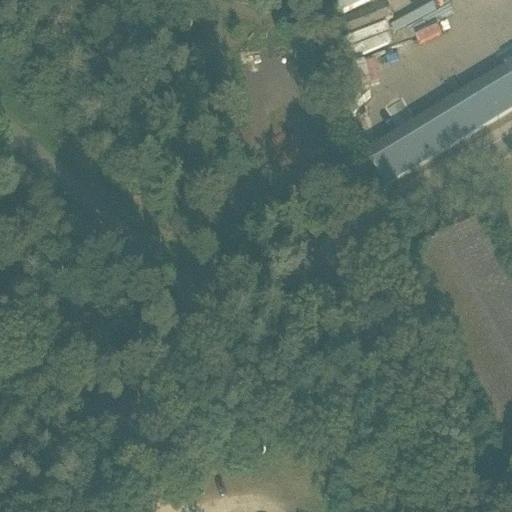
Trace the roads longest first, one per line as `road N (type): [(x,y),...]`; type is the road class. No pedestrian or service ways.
road 1 (unclassified): [(414,511),(357,253)]
road 2 (unclassified): [(357,253),(371,225),(511,142)]
road 3 (unclassified): [(194,294),(303,260),(357,253)]
